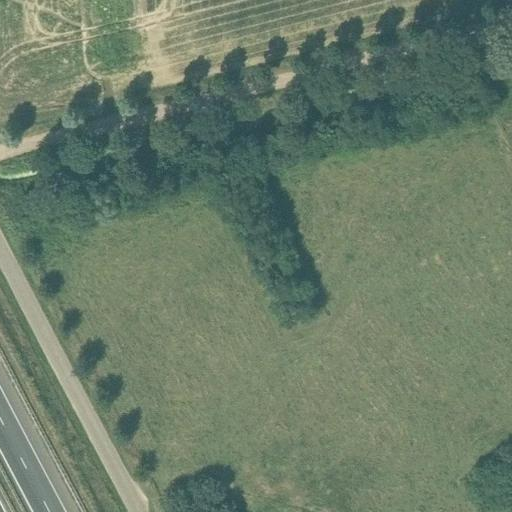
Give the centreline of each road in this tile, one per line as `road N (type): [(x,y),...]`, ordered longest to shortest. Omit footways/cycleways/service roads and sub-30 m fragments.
road 1 (track): [(0,143),(511,16)]
road 2 (unclassified): [(144,511),(0,228)]
road 3 (motorway): [(57,511),(0,406)]
